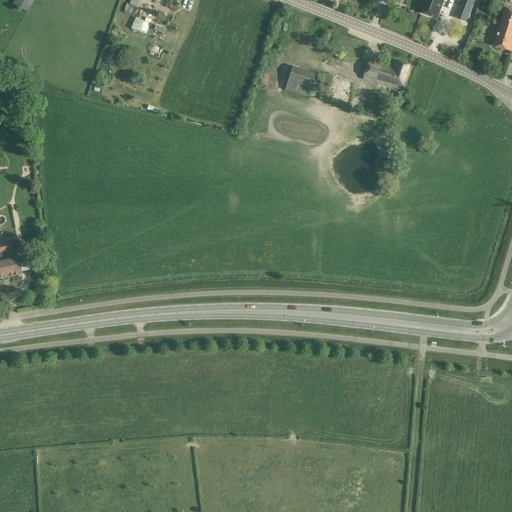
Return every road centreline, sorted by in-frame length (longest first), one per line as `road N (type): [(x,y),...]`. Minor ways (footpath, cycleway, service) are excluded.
road 1 (secondary): [(511,323),(483,334),(318,315),(209,313),(0,337)]
road 2 (tertiary): [(511,96),(292,0)]
road 3 (track): [(422,347),(409,511)]
